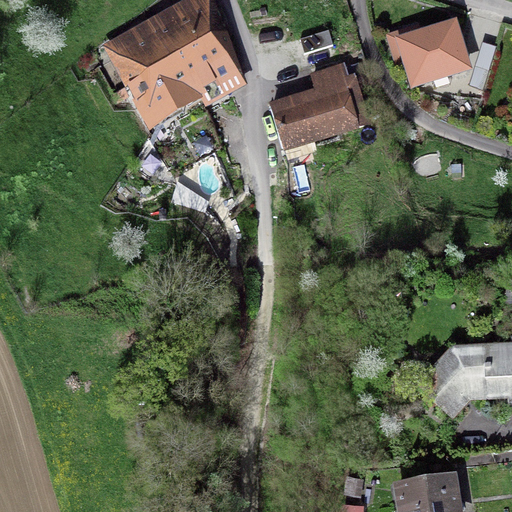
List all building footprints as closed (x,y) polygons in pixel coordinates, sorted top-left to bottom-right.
[(112,60),(129,90),(220,41),(204,10),(112,60)] [(457,32),(397,50),(410,94),(470,76),(457,32)] [(239,74),(220,41),(129,90),(147,124),(239,74)] [(342,87),(274,106),(286,148),(354,129),(342,87)] [(449,435),(469,409),(511,405),(511,352),(452,357),(406,406),(449,435)] [(455,511),(449,477),(392,487),(396,511),(455,511)]
